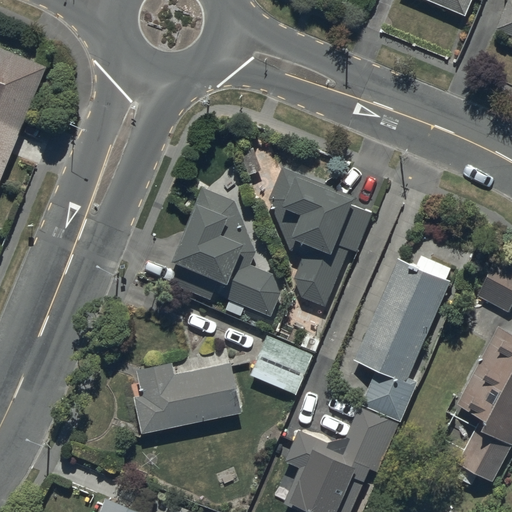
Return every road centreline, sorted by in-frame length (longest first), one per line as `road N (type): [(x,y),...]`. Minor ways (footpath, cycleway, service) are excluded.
road 1 (tertiary): [(0,424),(130,116),(142,61)]
road 2 (unclassified): [(229,45),(511,162)]
